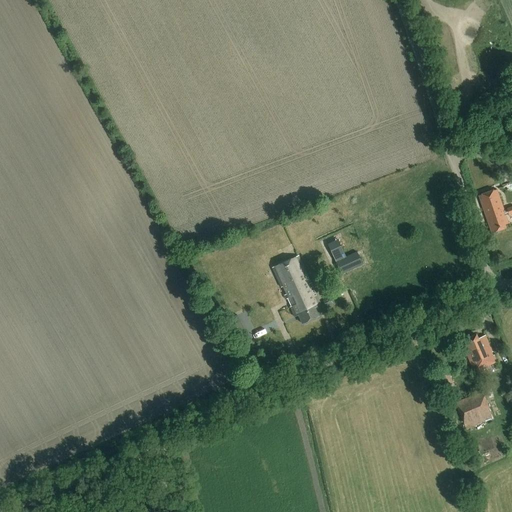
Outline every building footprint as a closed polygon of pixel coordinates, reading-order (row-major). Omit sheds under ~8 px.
[(504,223),(507,222),(506,217),(511,214),(511,206),(507,208),(508,211),(504,212),(496,188),(478,194),(491,231),(506,226),(504,223)] [(339,232),(326,239),(331,247),(344,241),(339,232)] [(341,246),(332,251),(342,274),(363,264),(359,256),(348,261),(341,246)] [(298,256),(272,267),(282,288),(283,287),(286,294),(285,295),(287,299),(289,298),(293,305),(290,306),(295,316),(298,315),(302,324),(318,317),(319,316),(316,308),(321,306),(312,287),(310,288),(309,285),(311,284),(298,256)] [(330,297),(323,300),(326,307),(333,303),(330,297)] [(250,343),(237,316),(226,321),(239,348),(250,343)] [(474,369),(496,359),(484,332),(476,336),(475,332),(460,339),(474,369)] [(466,429),(494,418),(483,391),(456,402),(466,429)]
